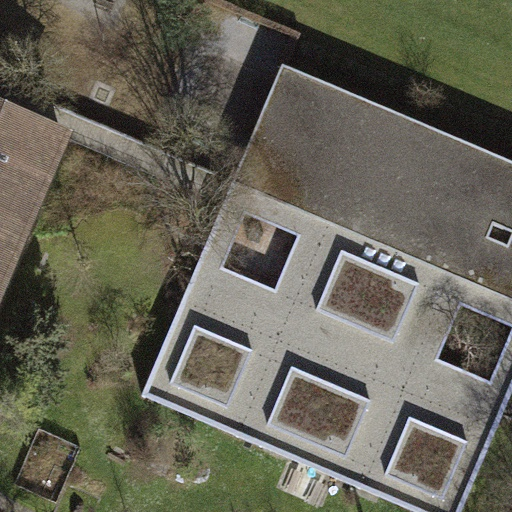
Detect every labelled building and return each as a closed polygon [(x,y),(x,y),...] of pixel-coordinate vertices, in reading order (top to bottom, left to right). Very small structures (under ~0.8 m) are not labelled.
[(466,283),(511,170),(511,166),(276,71),(229,187),(326,227),(447,276),(466,283)] [(0,274),(61,130),(0,105),(0,274)] [(511,170),(466,283),(511,302),(511,170)] [(229,187),(190,279),(287,319),(326,227),(229,187)] [(409,366),(447,276),(326,227),(287,319),(190,279),(142,394),(428,511),(463,511),(507,407),(409,366)] [(447,276),(409,366),(507,407),(511,394),(511,302),(466,283),(447,276)]
